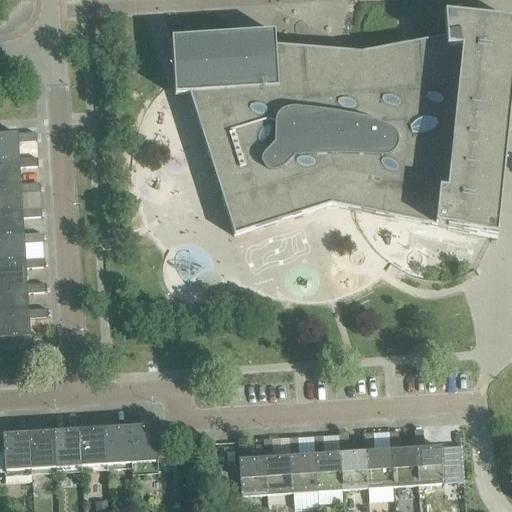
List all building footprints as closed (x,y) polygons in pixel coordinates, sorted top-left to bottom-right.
[(273,49),(272,34),(170,41),(174,97),(188,96),(233,238),(330,208),(496,241),(511,85),(511,25),(443,18),(444,40),(360,56),(273,49)] [(0,162),(17,162),(17,161),(16,145),(36,144),(35,135),(16,136),(16,135),(0,136),(0,162)] [(0,162),(0,187),(18,187),(18,186),(17,170),(37,169),(37,160),(17,161),(17,162),(0,162)] [(0,187),(0,213),(20,212),(20,211),(19,195),(39,194),(38,185),(18,186),(18,187),(0,187)] [(0,213),(0,238),(22,237),(21,220),(40,219),(40,210),(20,211),(20,212),(0,213)] [(0,238),(0,263),(23,262),(22,245),(42,244),(41,235),(22,237),(0,238)] [(0,263),(0,288),(25,287),(24,271),(44,269),(43,260),(23,262),(0,263)] [(0,288),(0,314),(26,312),(25,296),(45,294),(45,286),(25,287),(0,288)] [(26,312),(0,314),(0,340),(29,339),(29,337),(28,337),(27,321),(47,320),(46,311),(26,312)] [(153,429),(128,431),(130,466),(155,464),(155,465),(156,465),(156,469),(171,468),(170,449),(156,450),(154,428),(153,428),(153,429)] [(128,431),(103,432),(105,467),(130,466),(128,431)] [(103,432),(78,434),(80,469),(105,467),(103,432)] [(413,433),(414,453),(417,487),(442,486),(442,487),(453,486),(452,466),(442,466),(441,450),(439,450),(439,451),(423,452),(422,432),(413,433)] [(78,434),(53,435),(55,470),(80,469),(78,434)] [(388,434),(389,454),(392,489),(417,487),(414,453),(398,454),(396,434),(388,434)] [(53,435),(28,437),(30,472),(55,470),(53,435)] [(362,436),(364,456),(366,491),(392,489),(389,454),(373,455),(371,435),(362,436)] [(30,472),(28,437),(3,438),(3,437),(1,437),(2,454),(3,459),(4,474),(5,474),(5,473),(30,472)] [(337,437),(339,457),(341,492),(366,491),(364,456),(347,457),(346,437),(337,437)] [(312,439),(313,459),(314,459),(316,494),(341,492),(339,457),(322,458),(321,439),(312,439)] [(287,441),(288,461),(289,461),(291,496),(316,494),(314,459),(313,459),(297,460),(296,440),(287,441)] [(262,442),(263,462),(264,462),(266,497),(291,496),(289,461),(288,461),(272,462),(271,442),(262,442)] [(264,462),(263,462),(247,463),(246,443),(237,444),(238,463),(237,463),(240,500),(241,500),(241,499),(266,497),(264,462)] [(451,449),(441,450),(442,466),(452,466),(451,449)]
